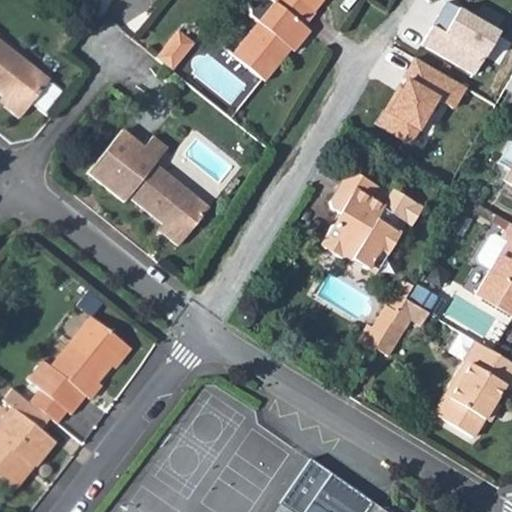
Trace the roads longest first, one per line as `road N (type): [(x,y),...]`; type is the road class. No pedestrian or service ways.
road 1 (residential): [(198,332),(498,511)]
road 2 (residential): [(198,332),(372,53)]
road 3 (residential): [(19,191),(198,332)]
road 4 (residential): [(60,511),(198,332)]
road 5 (residential): [(112,59),(9,183)]
